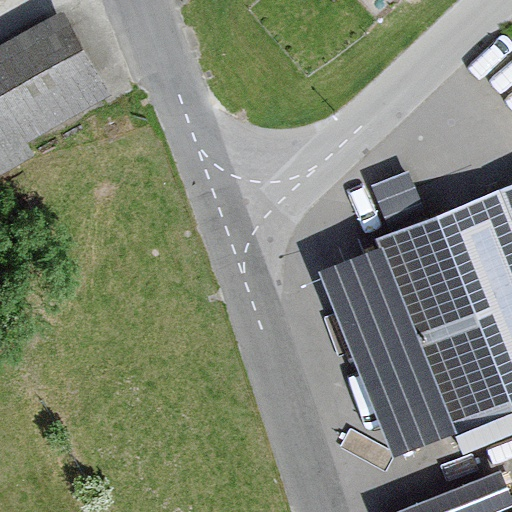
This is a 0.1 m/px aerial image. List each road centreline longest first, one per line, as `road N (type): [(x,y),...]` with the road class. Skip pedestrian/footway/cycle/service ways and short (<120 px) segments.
road 1 (residential): [(496,0),(232,246)]
road 2 (residential): [(232,246),(317,511)]
road 3 (residential): [(142,0),(232,246)]
